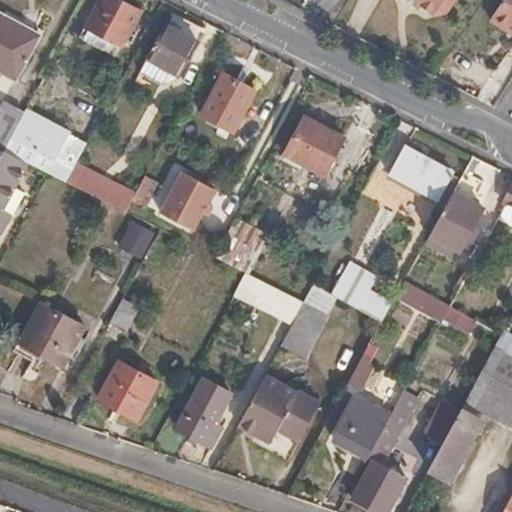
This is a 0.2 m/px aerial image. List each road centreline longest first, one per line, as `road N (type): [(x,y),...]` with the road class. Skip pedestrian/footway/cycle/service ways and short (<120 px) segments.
road 1 (tertiary): [(511,154),(208,0)]
road 2 (residential): [(294,511),(0,410)]
